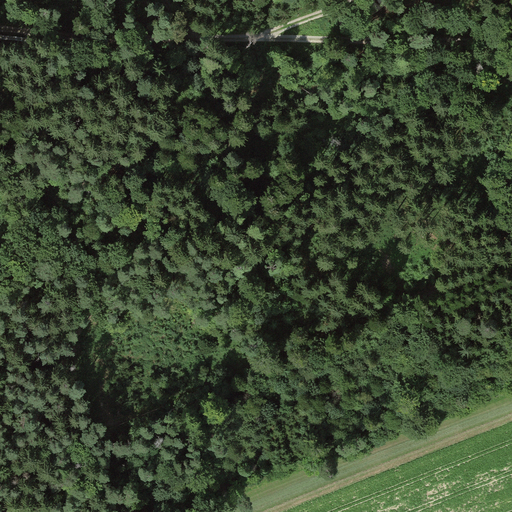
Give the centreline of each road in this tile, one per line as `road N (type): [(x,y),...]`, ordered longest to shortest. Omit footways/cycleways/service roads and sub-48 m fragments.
road 1 (track): [(511,43),(0,29)]
road 2 (track): [(511,260),(102,432)]
